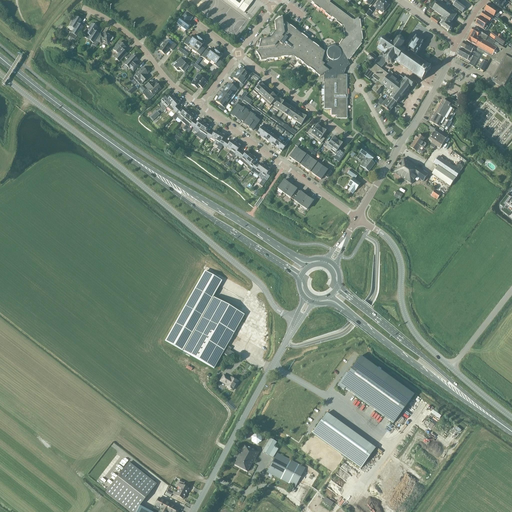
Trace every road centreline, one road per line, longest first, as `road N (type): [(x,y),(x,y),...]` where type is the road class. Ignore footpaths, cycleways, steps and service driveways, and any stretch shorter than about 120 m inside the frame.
road 1 (unclassified): [(0,73),(296,321)]
road 2 (residential): [(357,218),(200,105)]
road 3 (primary): [(0,57),(154,174)]
road 4 (tertiary): [(194,511),(285,343)]
road 5 (unclassified): [(357,218),(392,244),(409,324),(450,367)]
road 6 (primary): [(486,413),(352,299)]
road 7 (primary): [(345,310),(486,413)]
road 8 (unknown): [(270,370),(371,428),(406,468)]
road 9 (primary): [(293,256),(154,174)]
road 10 (primary): [(154,174),(283,265)]
road 11 (residential): [(200,105),(119,27),(84,8)]
road 12 (residential): [(238,53),(351,138)]
